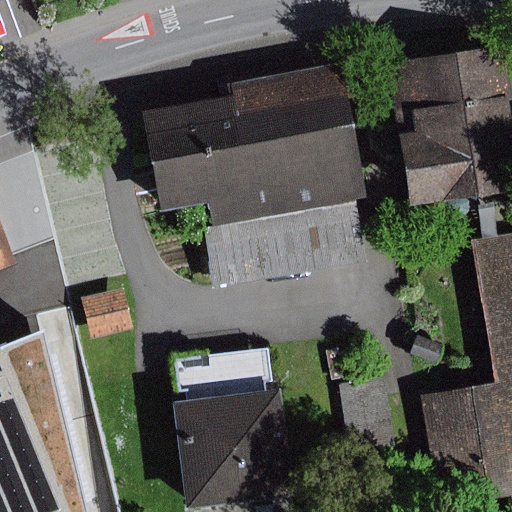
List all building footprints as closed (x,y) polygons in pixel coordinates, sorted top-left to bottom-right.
[(374,65),(395,207),(427,202),(428,213),(511,199),(511,177),(492,47),(374,65)] [(359,199),(333,62),(219,84),(221,96),(129,114),(148,212),(200,202),(205,228),(196,229),(207,287),(357,258),(347,202),(359,199)] [(488,384),(415,395),(432,508),(511,495),(511,236),(494,240),(489,207),(472,209),(477,242),(467,243),(488,384)] [(0,511),(100,511),(49,319),(0,339),(0,511)] [(431,366),(438,347),(411,337),(404,356),(431,366)] [(259,392),(258,383),(265,382),(261,349),(167,361),(172,394),(179,394),(180,401),(163,403),(176,510),(285,497),(272,390),(259,392)] [(392,448),(382,377),(335,384),(345,455),(392,448)]
